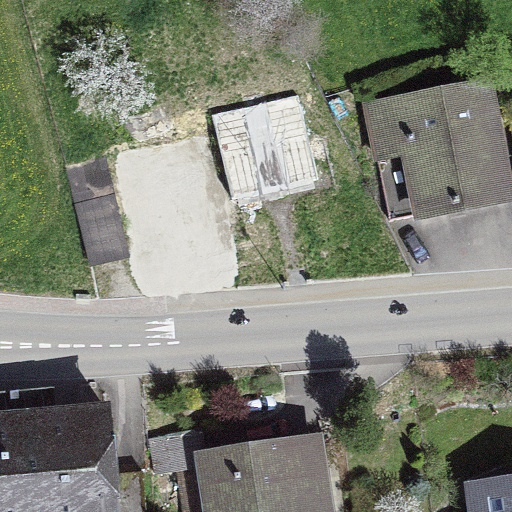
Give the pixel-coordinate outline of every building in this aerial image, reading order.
[(225,111),(253,226),(374,196),(345,81),(225,111)] [(429,167),(444,228),(511,211),(511,88),(387,119),(401,173),(429,167)] [(83,205),(100,259),(130,250),(113,196),(83,205)] [(81,427),(88,511),(159,511),(152,421),(81,427)] [(0,433),(0,511),(88,511),(81,427),(0,433)] [(224,462),(231,511),(357,511),(349,445),(224,462)] [(511,511),(511,492),(495,495),(497,511),(511,511)]
